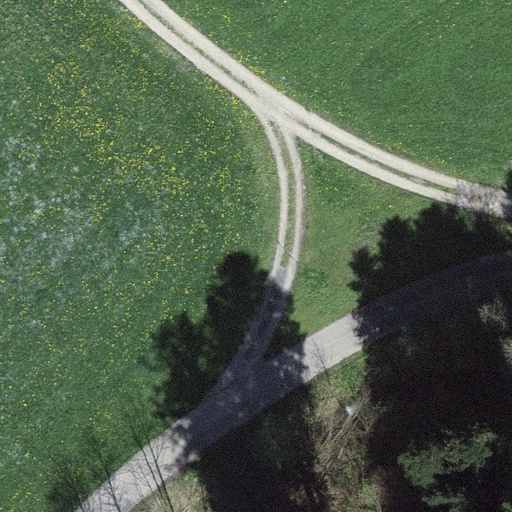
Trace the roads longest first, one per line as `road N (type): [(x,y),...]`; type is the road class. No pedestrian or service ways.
road 1 (unclassified): [(101,511),(262,384),(373,322),(511,265)]
road 2 (track): [(134,0),(182,50),(318,141),(511,206)]
road 3 (track): [(266,107),(280,169),(279,271),(214,418)]
